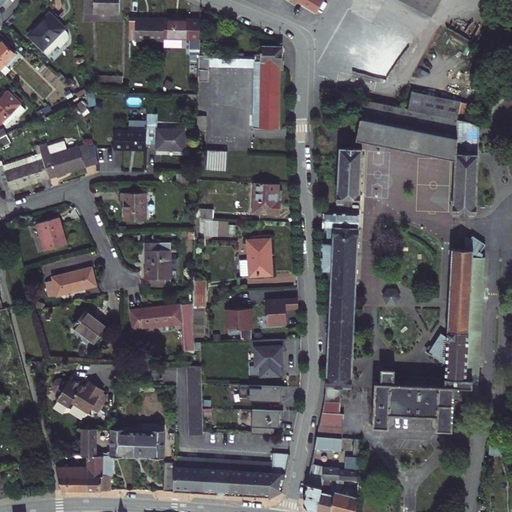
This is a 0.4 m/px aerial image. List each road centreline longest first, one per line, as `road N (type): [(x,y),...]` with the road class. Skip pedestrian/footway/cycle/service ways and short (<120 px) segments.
road 1 (residential): [(214,0),(289,32),(301,49),(313,369),(289,511)]
road 2 (tertiary): [(3,511),(82,504),(213,511)]
